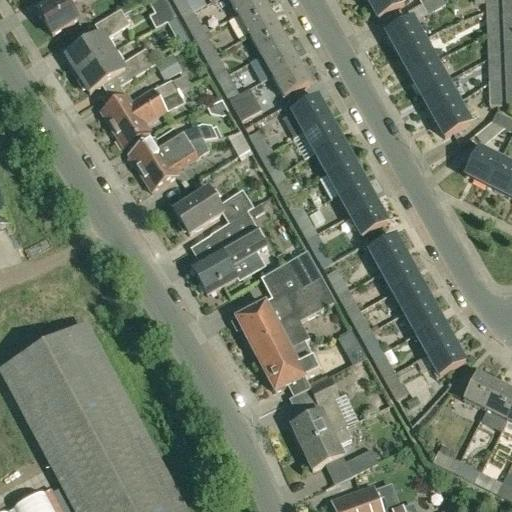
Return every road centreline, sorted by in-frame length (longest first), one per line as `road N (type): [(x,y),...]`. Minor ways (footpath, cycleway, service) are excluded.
road 1 (residential): [(271,511),(235,433),(0,52)]
road 2 (residential): [(511,337),(468,286),(311,0)]
